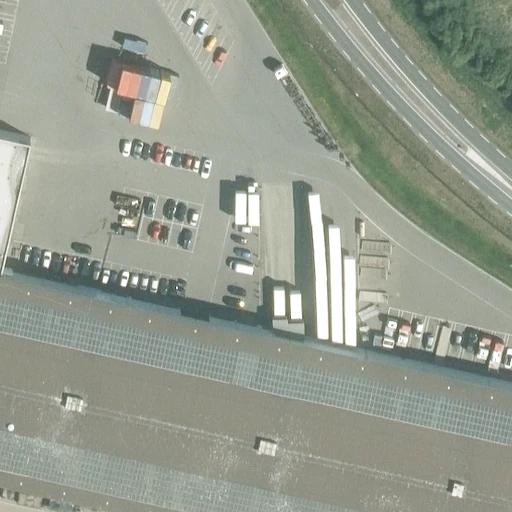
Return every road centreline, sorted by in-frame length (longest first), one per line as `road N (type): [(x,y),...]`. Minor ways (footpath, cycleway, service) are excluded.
road 1 (primary): [(314,0),(368,72),(463,168),(511,199)]
road 2 (primary): [(511,184),(394,59),(353,0)]
road 3 (unknown): [(206,269),(196,316),(151,350),(134,445)]
